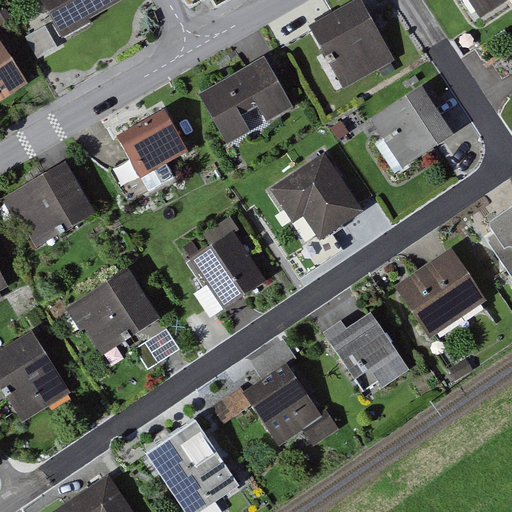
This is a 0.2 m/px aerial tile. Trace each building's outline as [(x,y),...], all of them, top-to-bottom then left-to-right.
[(123,0),(44,0),(64,38),(126,6),(123,0)] [(511,0),(479,0),(489,15),(511,0)] [(366,3),(316,29),(344,81),(394,54),(366,3)] [(28,36),(41,58),(66,43),(53,21),(28,36)] [(0,106),(31,86),(6,48),(0,52),(0,106)] [(272,63),(209,97),(235,145),(299,111),(272,63)] [(422,90),(373,122),(403,168),(452,136),(422,90)] [(171,114),(122,140),(143,179),(192,153),(171,114)] [(324,155),(270,190),(292,224),(303,217),(319,242),(347,224),(362,214),(324,155)] [(74,171),(22,198),(47,245),(99,217),(74,171)] [(511,217),(488,235),(511,266),(511,217)] [(232,236),(191,264),(223,312),(264,284),(232,236)] [(460,255),(406,288),(437,338),(491,304),(460,255)] [(134,274),(76,311),(105,357),(164,319),(134,274)] [(339,326),(322,337),(362,396),(379,385),(383,392),(408,375),(369,318),(345,335),(339,326)] [(179,350),(166,330),(135,350),(148,370),(169,357),(179,350)] [(44,337),(0,360),(0,362),(29,418),(75,394),(44,337)] [(262,382),(245,393),(279,445),(302,431),(313,448),(338,431),(326,413),(319,417),(286,368),(295,362),(283,343),(251,365),(262,382)] [(251,406),(240,389),(211,408),(222,425),(251,406)] [(193,422),(144,454),(181,511),(200,511),(237,488),(193,422)] [(129,511),(108,478),(56,511),(129,511)]
